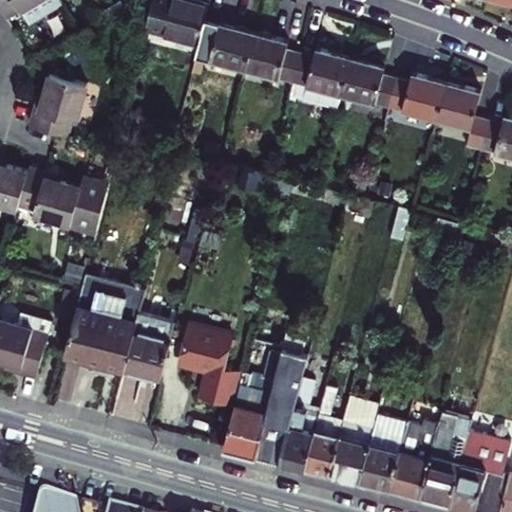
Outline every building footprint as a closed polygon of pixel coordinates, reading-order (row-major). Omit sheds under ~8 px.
[(54,0),(0,0),(0,15),(3,21),(16,13),(29,31),(61,10),(54,0)] [(148,0),(143,19),(199,34),(202,23),(207,0),(148,0)] [(195,52),(248,65),(258,28),(238,23),(222,19),(220,28),(202,23),(199,34),(195,52)] [(248,65),(297,78),(304,49),(290,46),(292,37),(273,32),(258,28),(248,65)] [(345,90),(355,53),(336,48),(320,44),(318,53),(304,49),(297,78),(310,81),(305,98),(341,107),(345,90)] [(372,57),(355,53),(345,90),(394,103),(401,74),(387,70),(389,62),(372,57)] [(413,77),(401,74),(394,103),(442,115),(451,78),(433,73),(416,68),(413,77)] [(39,110),(32,108),(31,107),(26,127),(66,140),(72,122),(77,124),(88,88),(50,76),(43,98),(39,110)] [(471,141),(486,146),(494,117),(479,113),(485,87),(468,82),(451,78),(442,115),(475,124),(471,141)] [(36,96),(32,108),(39,110),(43,98),(36,96)] [(486,146),(511,152),(511,111),(508,111),(506,120),(494,117),(486,146)] [(22,176),(40,181),(42,174),(40,173),(25,168),(22,176)] [(0,209),(11,213),(13,207),(22,176),(0,169),(0,209)] [(42,174),(40,181),(54,185),(56,178),(42,174)] [(75,192),(54,185),(40,181),(22,176),(13,207),(27,212),(25,218),(65,229),(67,220),(75,192)] [(310,188),(343,196),(345,185),(313,177),(310,188)] [(94,228),(102,192),(77,185),(75,192),(67,220),(94,228)] [(80,283),(62,362),(87,368),(119,376),(132,318),(137,297),(80,283)] [(27,326),(0,318),(0,365),(1,365),(14,369),(12,375),(31,381),(42,341),(25,336),(27,326)] [(136,381),(155,385),(164,345),(133,336),(137,319),(132,318),(119,376),(136,381)] [(225,363),(233,329),(187,319),(178,359),(208,367),(202,393),(216,396),(235,401),(242,372),(243,367),(225,363)] [(279,460),(299,376),(305,353),(288,349),(288,346),(282,345),(274,379),(255,453),(265,456),(279,460)] [(0,372),(6,374),(12,375),(14,369),(1,365),(0,369),(0,372)] [(255,453),(274,379),(242,372),(235,401),(224,445),(241,449),(255,453)] [(312,379),(299,376),(279,460),(290,462),(304,466),(317,411),(305,407),(312,379)] [(328,472),(339,428),(342,417),(331,414),(334,399),(321,395),(317,411),(304,466),(313,468),(328,472)] [(357,480),(376,408),(366,405),(360,428),(365,429),(364,435),(339,428),(328,472),(341,475),(357,480)] [(385,410),(376,408),(357,480),(375,484),(388,487),(399,444),(373,437),(375,432),(380,433),(385,410)] [(435,500),(450,504),(461,458),(434,451),(435,447),(440,448),(447,424),(437,421),(431,446),(419,496),(435,500)] [(459,506),(472,509),(492,432),(469,426),(461,458),(450,504),(459,506)] [(511,459),(511,437),(492,432),(472,509),(483,511),(498,511),(510,466),(511,459)] [(419,496),(431,446),(425,444),(423,450),(399,444),(388,487),(404,492),(419,496)] [(511,511),(511,466),(510,466),(498,511),(511,511)] [(74,507),(45,499),(41,511),(82,511),(82,509),(74,507)]
